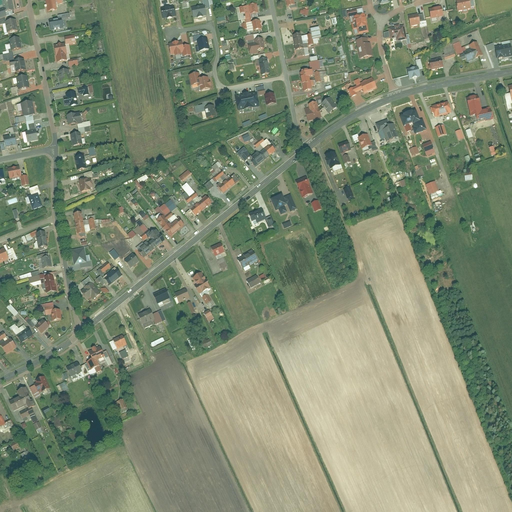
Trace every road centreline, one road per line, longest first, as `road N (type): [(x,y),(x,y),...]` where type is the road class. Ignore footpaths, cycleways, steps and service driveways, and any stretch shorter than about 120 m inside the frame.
road 1 (residential): [(82,330),(304,150)]
road 2 (residential): [(169,33),(212,28),(215,74),(224,88),(285,76)]
road 3 (residential): [(55,150),(27,0)]
road 4 (residential): [(394,97),(511,71)]
